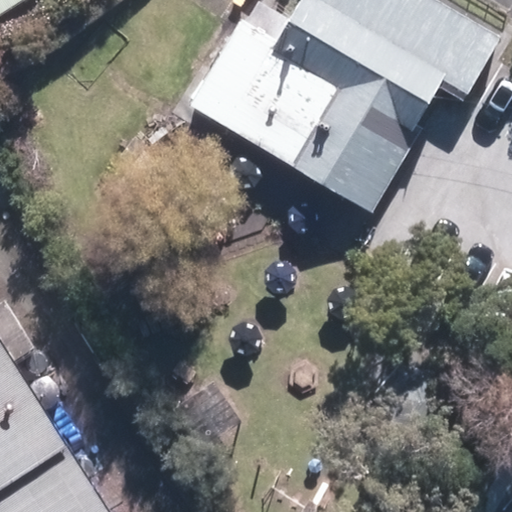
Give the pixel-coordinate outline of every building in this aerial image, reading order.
[(0,0),(0,23),(37,0),(0,0)] [(264,3),(202,110),(382,216),(432,131),(430,130),(451,92),(474,106),(511,41),(441,0),(316,0),(302,24),(264,3)] [(153,155),(123,193),(149,214),(179,176),(153,155)] [(0,511),(119,511),(0,323),(0,511)] [(209,382),(169,411),(199,451),(238,422),(209,382)]
